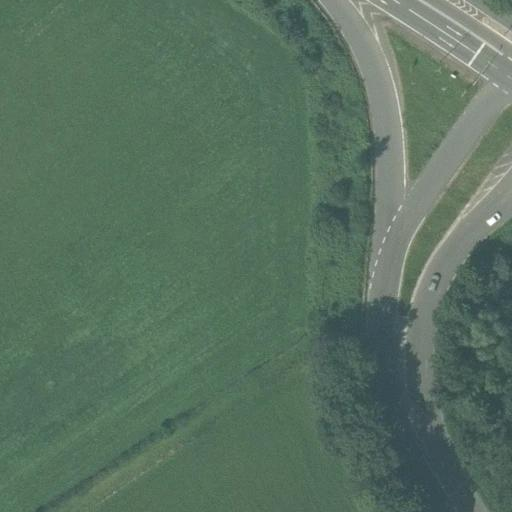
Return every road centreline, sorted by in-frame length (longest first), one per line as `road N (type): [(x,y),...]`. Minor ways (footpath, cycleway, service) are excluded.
road 1 (primary): [(334,0),(365,45),(382,93),(390,269)]
road 2 (track): [(69,511),(202,423),(244,310)]
road 3 (primary): [(511,81),(407,224),(390,269)]
road 4 (primary): [(409,414),(430,302),(471,228)]
road 5 (primary): [(390,269),(384,334),(409,414)]
road 6 (primary): [(396,0),(511,72)]
